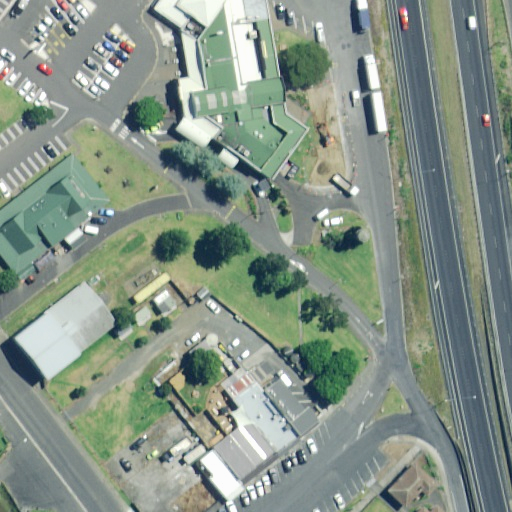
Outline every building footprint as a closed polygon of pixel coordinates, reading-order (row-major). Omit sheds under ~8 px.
[(267,111),(251,0),(154,0),(152,5),(171,123),(265,180),(296,132),(267,111)] [(57,160),(0,207),(0,267),(14,285),(101,212),(57,160)] [(126,315),(168,282),(158,269),(115,301),(126,315)] [(75,280),(2,341),(38,383),(111,322),(75,280)] [(174,305),(164,291),(151,300),(161,314),(174,305)] [(148,314),(142,307),(131,316),(136,323),(148,314)] [(130,328),(124,321),(104,336),(110,344),(130,328)] [(234,381),(215,397),(266,457),(285,441),(249,399),(234,381)] [(249,399),(285,441),(306,423),(294,409),(290,413),(266,384),(249,399)] [(208,452),(193,464),(203,476),(199,480),(220,504),(239,489),(208,452)] [(412,466),(386,494),(401,508),(416,493),(423,499),(435,487),(412,466)] [(420,504),(412,511),(440,511),(430,503),(425,509),(420,504)]
